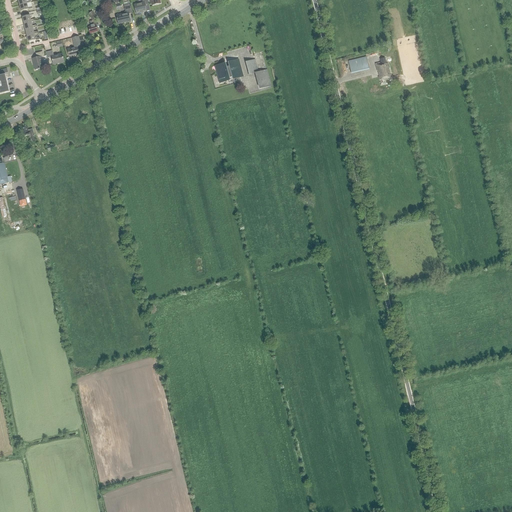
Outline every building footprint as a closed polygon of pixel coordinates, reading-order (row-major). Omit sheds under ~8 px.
[(141,0),(143,3),(134,5),(136,14),(147,11),(145,5),(148,4),(147,0),(141,0)] [(133,13),(130,3),(128,4),(128,2),(123,3),(125,14),(116,16),(118,24),(130,21),(128,14),(133,13)] [(92,21),(96,18),(93,11),(88,14),(92,21)] [(32,22),(36,21),(35,19),(31,20),(30,15),(22,17),(24,24),(32,22)] [(33,28),(37,27),(37,25),(33,26),(32,22),(24,24),(25,30),(33,28)] [(88,27),(90,34),(98,32),(95,24),(91,25),(91,27),(88,27)] [(35,34),(35,35),(39,33),(38,31),(34,32),(33,28),(25,30),(27,36),(35,34)] [(73,38),(73,41),(75,48),(67,49),(69,57),(79,54),(77,47),(80,46),(78,37),(73,38)] [(53,65),(64,62),(62,54),(53,56),(52,51),(46,52),(47,58),(51,57),(53,65)] [(41,57),(44,57),(42,52),(36,53),(37,58),(32,59),(35,70),(43,68),(41,57)] [(370,62),(369,56),(348,61),(351,73),(369,69),(368,62),(370,62)] [(379,81),(391,78),(388,63),(386,64),(385,58),(380,59),(381,63),(377,63),(378,64),(375,65),(379,81)] [(216,66),(220,83),(243,76),(238,60),(229,63),(230,67),(226,68),(225,64),(216,66)] [(246,63),(249,75),(255,74),(260,89),(271,86),(266,71),(259,73),(255,60),(246,63)] [(0,94),(9,92),(5,74),(0,75),(0,94)] [(21,137),(24,151),(37,148),(34,136),(32,129),(28,130),(27,126),(20,128),(22,136),(21,137)] [(0,184),(9,183),(12,182),(11,176),(8,177),(4,163),(3,163),(1,157),(0,157),(0,184)]
